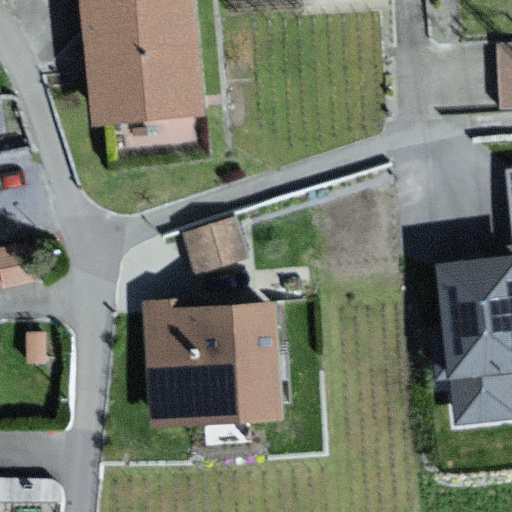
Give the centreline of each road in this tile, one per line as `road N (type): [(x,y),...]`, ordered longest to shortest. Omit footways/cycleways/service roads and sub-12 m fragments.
road 1 (residential): [(90,248),(418,138)]
road 2 (residential): [(90,248),(94,309),(77,511)]
road 3 (residential): [(0,25),(90,248)]
